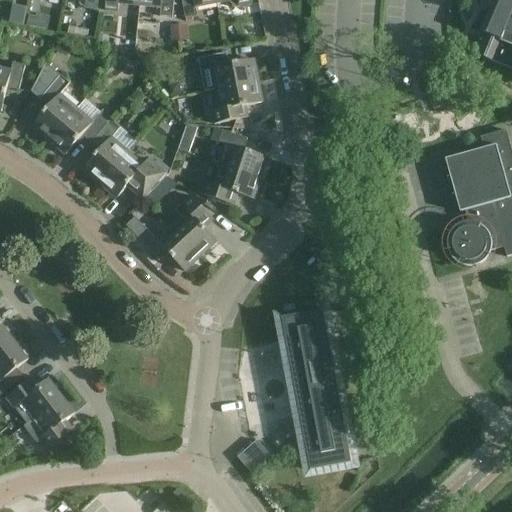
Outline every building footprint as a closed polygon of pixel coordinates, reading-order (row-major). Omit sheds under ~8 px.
[(78,0),(80,7),(84,7),(97,10),(98,0),(78,0)] [(106,0),(106,5),(105,11),(118,13),(119,4),(140,6),(140,0),(106,0)] [(140,0),(140,6),(161,8),(160,17),(172,18),(173,0),(140,0)] [(181,0),(184,13),(185,19),(197,17),(196,8),(217,4),(215,0),(181,0)] [(215,0),(217,4),(229,1),(234,9),(251,6),(250,0),(215,0)] [(511,0),(495,0),(482,33),(493,38),(484,59),(502,66),(511,70),(511,0)] [(12,5),(9,24),(23,26),(26,8),(12,5)] [(30,26),(49,30),(52,18),(32,14),(30,26)] [(185,26),(178,27),(179,41),(186,41),(185,26)] [(62,38),(56,50),(66,56),(72,44),(62,38)] [(235,52),(197,59),(203,92),(215,90),(258,82),(254,60),(237,63),(235,52)] [(0,69),(0,112),(1,113),(7,88),(19,91),(25,67),(13,64),(11,72),(0,69)] [(32,127),(49,142),(76,109),(60,95),(69,84),(45,64),(31,93),(48,108),(32,127)] [(263,103),(258,82),(215,90),(219,111),(212,112),(215,125),(240,120),(238,108),(263,103)] [(179,83),(166,86),(169,99),(182,96),(179,83)] [(93,123),(76,109),(49,142),(66,156),(82,136),(91,144),(107,125),(98,117),(93,123)] [(92,158),(93,159),(83,171),(100,185),(127,153),(136,143),(120,129),(117,133),(107,125),(91,144),(93,145),(91,147),(92,158)] [(247,140),(228,133),(223,131),(219,143),(227,146),(220,166),(261,180),(268,159),(244,151),(247,140)] [(445,160),(460,213),(465,212),(468,223),(465,223),(463,224),(460,225),(457,227),(454,229),(452,232),(450,235),(448,239),(448,243),(448,247),(448,250),(449,254),(451,258),(453,260),(456,263),(459,265),(462,266),(465,267),(469,267),(472,267),(476,267),(479,265),(482,263),(485,261),(488,258),(490,255),(491,252),(504,248),(507,258),(511,256),(511,152),(506,131),(480,138),(484,150),(445,160)] [(143,166),(127,153),(100,185),(117,200),(133,180),(150,195),(168,174),(149,159),(143,166)] [(254,201),(261,180),(220,166),(213,186),(205,184),(201,195),(226,204),(230,193),(254,201)] [(172,226),(201,257),(217,242),(199,224),(208,216),(191,198),(182,206),(187,212),(172,226)] [(185,272),(201,257),(172,226),(156,241),(150,235),(135,218),(126,227),(159,262),(167,254),(185,272)] [(282,319),(303,434),(311,472),(352,464),(323,311),(282,319)] [(0,355),(15,344),(2,327),(0,329),(0,355)] [(28,361),(15,344),(0,355),(0,394),(1,396),(23,378),(16,369),(28,361)] [(14,393),(7,398),(15,408),(27,424),(62,398),(49,381),(37,390),(30,381),(14,393)] [(62,398),(27,424),(23,427),(36,444),(39,441),(47,451),(70,433),(63,423),(75,415),(62,398)] [(255,443),(237,458),(238,459),(253,477),(257,474),(273,460),(257,441),(255,443)]
